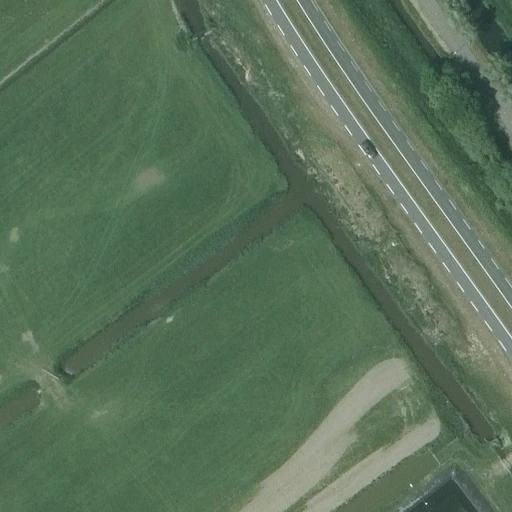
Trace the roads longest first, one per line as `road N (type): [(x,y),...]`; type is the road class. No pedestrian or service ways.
road 1 (primary): [(269,0),(511,352)]
road 2 (primary): [(511,300),(302,0)]
